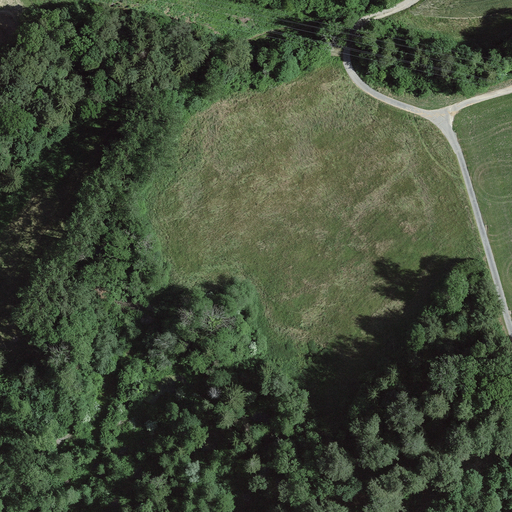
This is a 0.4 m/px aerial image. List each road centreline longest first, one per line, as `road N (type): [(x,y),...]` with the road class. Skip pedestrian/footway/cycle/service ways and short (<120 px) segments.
road 1 (track): [(439,114),(511,328)]
road 2 (track): [(439,114),(412,113),(360,88),(345,65),(345,37),(363,20),(416,0)]
